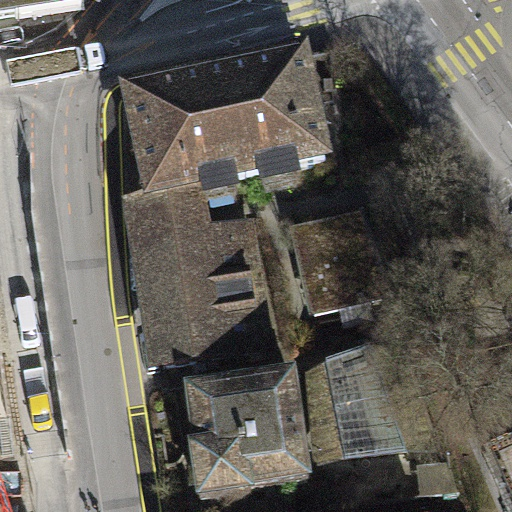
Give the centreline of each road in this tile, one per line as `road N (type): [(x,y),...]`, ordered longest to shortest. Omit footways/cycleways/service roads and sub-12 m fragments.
road 1 (residential): [(97,82),(89,124),(137,511)]
road 2 (residential): [(97,82),(147,49),(281,0)]
road 3 (tertiary): [(419,0),(511,126)]
